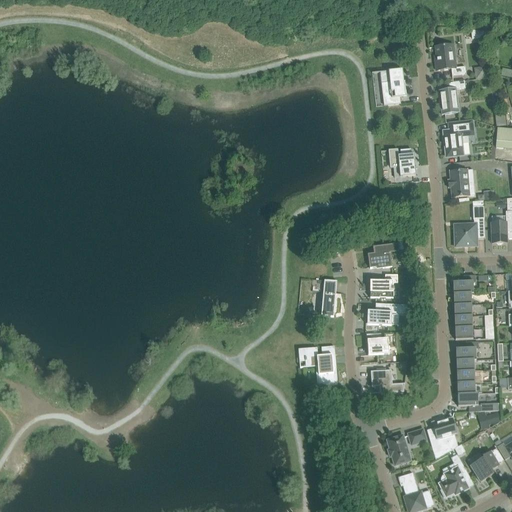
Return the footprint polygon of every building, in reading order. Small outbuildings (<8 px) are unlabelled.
[(435,48),(437,57),(437,63),(435,64),(436,72),(451,70),(452,77),(466,76),(465,68),(456,69),(455,61),(453,61),(451,46),(435,48)] [(486,68),(475,69),(476,81),(487,79),(486,68)] [(501,76),(511,78),(511,70),(502,69),(501,76)] [(384,73),(380,73),(381,84),(384,107),(388,106),(394,106),(399,105),(401,105),(400,98),(400,97),(405,96),(407,96),(405,81),(404,81),(402,70),(395,71),(390,72),(389,72),(384,73)] [(449,84),(450,91),(439,92),(442,116),(459,114),(456,90),(465,89),(465,82),(449,84)] [(506,114),(495,115),(496,128),(507,126),(506,114)] [(469,144),(468,137),(474,136),(472,121),(448,124),(449,132),(443,132),(444,135),(442,135),(443,143),(445,143),(446,158),(463,156),(462,145),(469,144)] [(511,130),(497,129),(496,149),(511,150),(511,130)] [(398,150),(388,151),(390,169),(399,168),(400,172),(400,171),(402,171),(403,178),(416,177),(414,155),(412,156),(411,150),(400,151),(401,155),(399,155),(398,150)] [(469,189),(467,171),(450,173),(450,181),(448,182),(449,189),(451,189),(452,198),(470,197),(475,196),(474,188),(469,189)] [(483,192),(484,202),(492,201),(491,191),(483,192)] [(454,226),(455,244),(455,248),(460,248),(464,248),(464,247),(468,247),(468,248),(477,247),(477,240),(485,239),(484,208),(473,208),(473,221),(476,221),(476,225),(470,225),(470,228),(455,228),(455,226),(454,226)] [(491,224),(492,245),(496,244),(498,246),(502,246),(503,244),(507,244),(507,243),(504,243),(504,240),(511,239),(511,212),(506,213),(506,224),(491,224)] [(403,243),(377,247),(377,248),(379,248),(380,254),(368,256),(370,269),(382,268),(383,269),(392,268),(390,253),(399,252),(404,251),(403,243)] [(370,282),(370,291),(379,291),(379,298),(370,298),(370,299),(393,299),(393,291),(394,291),(394,289),(393,289),(393,284),(398,284),(398,276),(385,276),(385,282),(370,282)] [(453,283),(453,295),(471,294),(471,295),(474,295),(473,283),(475,283),(475,277),(463,277),(464,283),(453,283)] [(311,280),(310,292),(312,292),(321,293),(322,281),(313,281),(311,280)] [(324,281),(321,317),(334,318),(334,317),(332,317),(332,314),(334,314),(335,297),(336,297),(337,282),(324,282),(324,281)] [(453,295),(454,307),(472,306),(471,295),(471,294),(453,295)] [(368,312),(367,327),(392,327),(392,314),(406,314),(406,316),(408,316),(407,306),(392,306),(376,305),(376,313),(368,312)] [(454,307),(454,318),(472,317),(472,306),(454,307)] [(454,318),(455,329),(473,329),(472,317),(454,318)] [(473,329),(455,329),(455,341),(473,340),(473,329)] [(381,335),(366,336),(367,336),(371,336),(371,341),(367,341),(367,343),(369,357),(389,356),(388,340),(381,340),(381,335)] [(456,350),(456,362),(474,361),(476,361),(476,350),(478,350),(478,343),(466,344),(466,350),(456,350)] [(336,370),(335,355),(334,355),(334,356),(322,357),(318,358),(317,349),(305,350),(306,359),(305,359),(305,362),(306,362),(306,366),(318,365),(320,387),(318,387),(318,386),(317,386),(318,388),(335,386),(333,370),(336,370)] [(456,362),(457,373),(474,372),(474,361),(456,362)] [(371,373),(372,388),(379,387),(380,395),(404,393),(405,385),(392,385),(391,371),(371,373)] [(457,373),(457,385),(475,384),(474,372),(457,373)] [(507,380),(499,380),(499,389),(508,389),(507,380)] [(457,385),(458,396),(475,395),(475,384),(457,385)] [(475,395),(458,396),(458,408),(469,407),(469,413),(481,413),(480,406),(478,406),(478,395),(475,395)] [(498,412),(487,416),(490,425),(501,422),(498,412)] [(434,431),(427,433),(436,461),(458,448),(454,435),(457,434),(455,429),(452,420),(440,423),(440,422),(437,423),(437,424),(433,426),(434,431)] [(408,435),(410,442),(417,439),(418,444),(427,442),(423,430),(408,435)] [(387,441),(392,458),(395,467),(411,462),(403,436),(387,441)] [(511,458),(511,459),(511,443),(505,448),(503,444),(502,445),(497,448),(505,461),(511,458)] [(466,453),(462,446),(455,450),(459,457),(466,453)] [(494,475),(491,471),(499,467),(499,465),(504,462),(497,450),(491,453),(491,452),(482,458),(483,459),(471,467),(481,483),(494,475)] [(456,469),(444,475),(443,477),(441,479),(441,481),(442,484),(439,485),(442,490),(440,491),(440,492),(441,492),(444,498),(446,497),(446,498),(454,494),(455,496),(461,494),(462,494),(461,493),(469,489),(464,480),(469,477),(458,456),(451,459),(451,460),(452,459),(456,469)] [(421,493),(419,494),(413,474),(398,479),(401,488),(403,487),(406,498),(404,498),(408,511),(419,511),(426,510),(426,509),(434,506),(429,492),(421,494),(421,493)]
